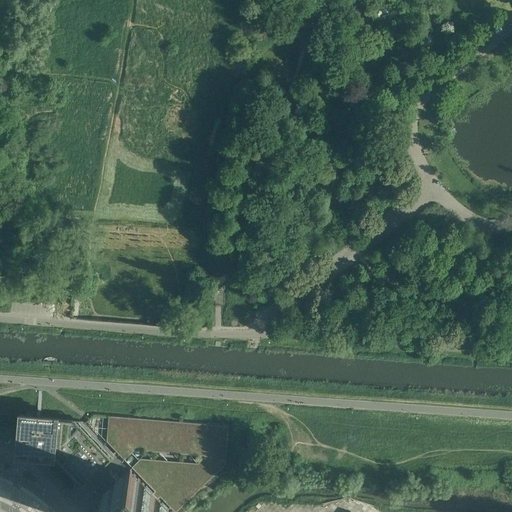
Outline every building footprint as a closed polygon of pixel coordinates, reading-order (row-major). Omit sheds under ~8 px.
[(152,492),(158,498),(161,496),(175,511),(176,511),(226,464),(229,425),(109,415),(107,429),(107,440),(117,451),(121,455),(124,459),(132,467),(155,490),(152,492)] [(16,443),(39,450),(16,443),(17,437),(17,436),(17,430),(18,427),(19,418),(36,419),(38,419),(40,419),(59,421),(83,423),(84,423),(114,453),(114,454),(107,460),(102,465),(99,468),(83,483),(56,455),(45,452),(56,456),(83,484),(115,454),(83,421),(18,416),(16,443)] [(45,452),(56,455),(59,421),(40,419),(38,419),(36,419),(19,418),(18,427),(17,430),(17,436),(17,437),(16,443),(39,450),(40,450),(39,450),(40,447),(42,448),(44,449),(44,451),(44,452),(45,452)] [(83,423),(59,421),(56,455),(83,483),(99,468),(102,465),(105,462),(107,460),(114,454),(114,453),(84,423),(83,423)] [(160,500),(158,498),(152,492),(151,490),(144,484),(130,469),(124,475),(117,482),(112,487),(105,494),(99,500),(110,511),(171,511),(167,507),(160,500)] [(115,479),(117,482),(124,475),(122,472),(115,479)] [(147,481),(144,484),(151,490),(153,488),(147,481)] [(102,491),(105,494),(112,487),(109,484),(102,491)] [(163,498),(160,500),(167,507),(169,504),(163,498)]
